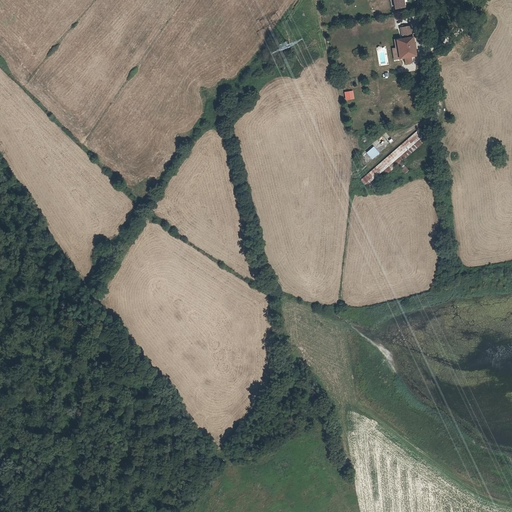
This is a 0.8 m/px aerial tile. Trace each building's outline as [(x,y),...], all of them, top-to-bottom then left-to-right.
[(420,51),(426,50),(427,56),(433,55),(432,49),(433,49),(437,48),(434,30),(435,30),(435,29),(434,29),(433,22),(427,23),(427,21),(424,21),(424,23),(422,24),(423,31),(417,32),(420,51)] [(374,82),(367,83),(368,90),(376,89),(374,82)] [(346,100),(354,99),(353,90),(345,91),(346,100)] [(383,171),(391,179),(449,128),(441,120),(383,171)] [(387,132),(383,134),(390,144),(393,142),(387,132)] [(373,146),(366,152),(372,159),(380,152),(373,146)]
